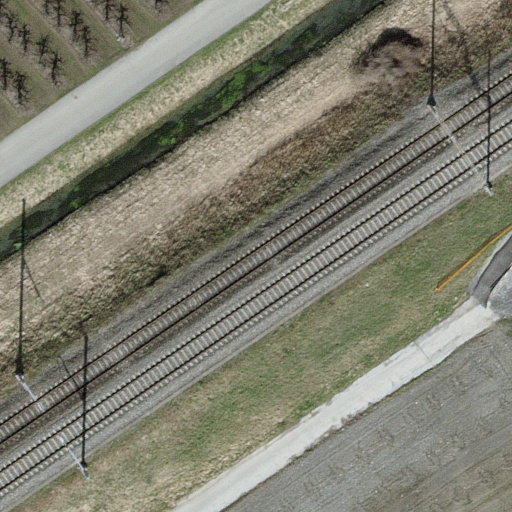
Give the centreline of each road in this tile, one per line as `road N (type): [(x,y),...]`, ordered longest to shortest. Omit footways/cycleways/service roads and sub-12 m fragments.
road 1 (track): [(192,511),(482,313)]
road 2 (track): [(239,0),(0,165)]
